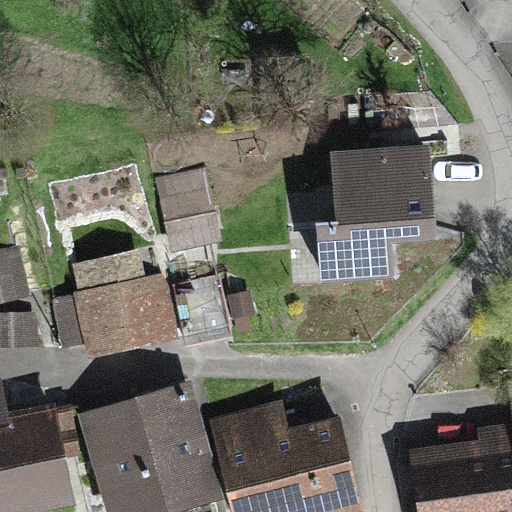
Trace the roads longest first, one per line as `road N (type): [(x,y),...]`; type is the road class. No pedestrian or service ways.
road 1 (residential): [(511,206),(491,260),(439,327),(362,382),(378,511)]
road 2 (residential): [(421,0),(490,93),(511,187)]
